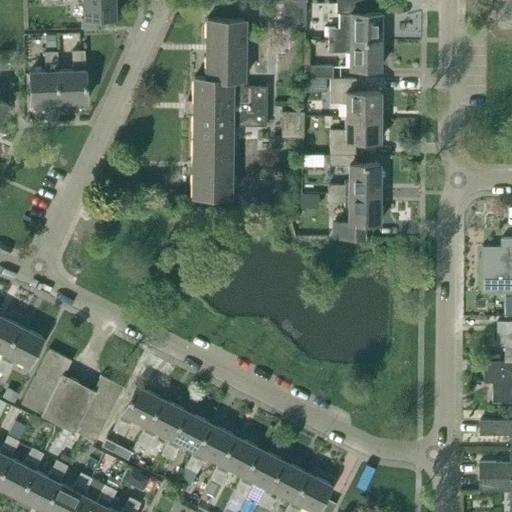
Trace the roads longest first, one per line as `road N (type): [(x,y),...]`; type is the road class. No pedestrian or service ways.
road 1 (residential): [(434,454),(368,445),(34,276)]
road 2 (residential): [(34,276),(172,0)]
road 3 (unclassified): [(434,454),(446,419),(446,217),(454,180)]
road 4 (unclassified): [(454,180),(453,0)]
